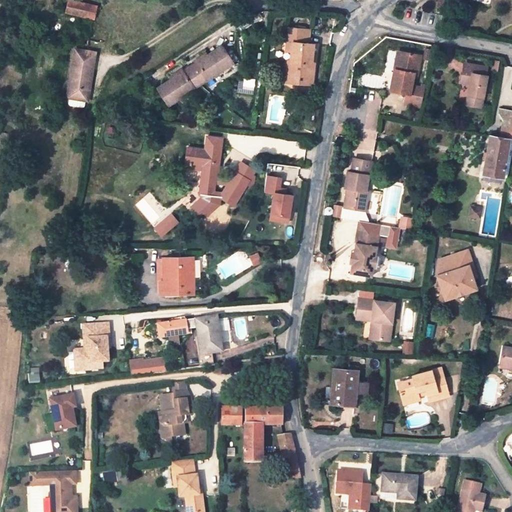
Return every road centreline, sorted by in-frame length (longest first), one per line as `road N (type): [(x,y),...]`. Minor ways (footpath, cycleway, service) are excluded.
road 1 (residential): [(364,12),(346,31),(291,364)]
road 2 (residential): [(291,364),(217,379),(201,373),(97,385),(88,395),(87,456)]
road 3 (unclassified): [(299,443),(450,449),(511,420)]
road 4 (residential): [(364,12),(377,23),(511,52)]
